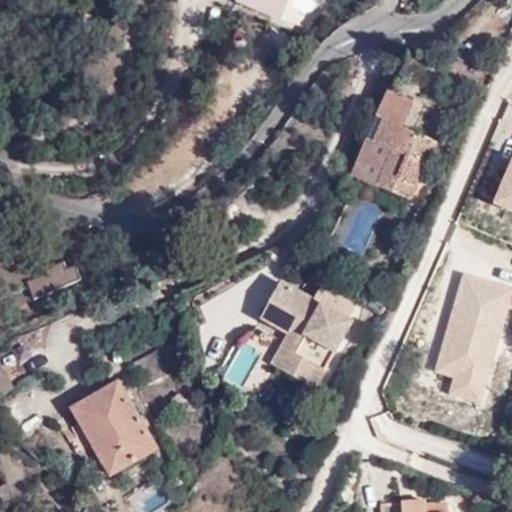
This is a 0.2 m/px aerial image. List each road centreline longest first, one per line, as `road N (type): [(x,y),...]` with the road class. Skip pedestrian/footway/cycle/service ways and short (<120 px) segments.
road 1 (unknown): [(388,0),(369,29),(337,150),(283,233),(249,197),(145,310),(47,356)]
road 2 (residential): [(459,0),(429,29),(369,29),(326,50),(223,181),(179,212),(85,215),(0,175)]
road 3 (unknown): [(79,212),(170,200),(302,0)]
road 4 (unknown): [(0,175),(94,167),(132,153),(157,109),(185,0)]
